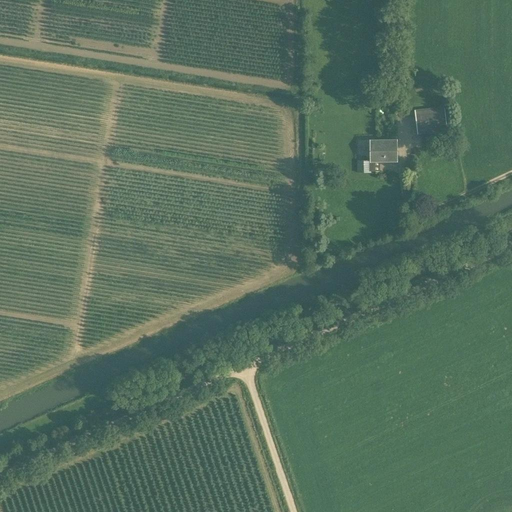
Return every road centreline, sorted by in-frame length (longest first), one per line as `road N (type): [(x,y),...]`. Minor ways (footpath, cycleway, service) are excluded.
road 1 (unclassified): [(0,477),(511,245)]
road 2 (track): [(244,366),(293,511)]
road 3 (track): [(400,217),(511,174)]
